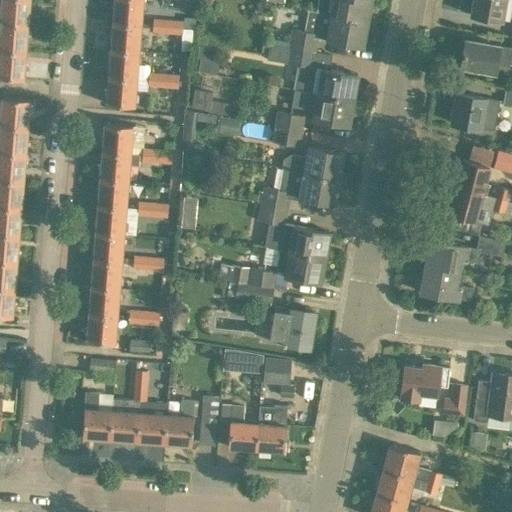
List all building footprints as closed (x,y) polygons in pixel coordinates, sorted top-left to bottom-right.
[(29,0),(0,0),(0,6),(0,23),(27,26),(29,0)] [(141,0),(113,0),(112,21),(140,23),(141,0)] [(366,21),(369,0),(321,0),(319,12),(319,13),(366,21)] [(501,21),(505,0),(471,0),(468,15),(501,21)] [(326,39),(361,46),(366,21),(308,11),(303,30),(290,28),(287,46),(268,43),(268,44),(316,53),(318,38),(326,39)] [(183,17),(183,21),(182,28),(194,29),(195,20),(193,19),(193,17),(183,17)] [(153,18),(152,32),(168,33),(168,27),(165,27),(166,19),(153,18)] [(182,28),(183,21),(166,19),(165,27),(168,27),(168,33),(182,34),(182,28)] [(110,48),(138,50),(140,23),(112,21),(110,48)] [(27,26),(0,23),(0,50),(25,53),(27,26)] [(511,55),(511,48),(465,40),(460,67),(493,73),(495,67),(507,69),(510,55),(511,55)] [(316,53),(268,44),(266,60),(297,65),(293,88),(317,93),(316,93),(352,99),(357,73),(313,66),(316,53)] [(138,50),(110,48),(107,75),(136,77),(138,50)] [(0,50),(0,76),(23,78),(25,53),(0,50)] [(199,57),(197,70),(216,73),(218,60),(199,57)] [(148,72),(147,86),(163,87),(164,81),(161,80),(162,73),(148,72)] [(177,88),(178,75),(162,73),(161,80),(164,81),(163,87),(177,88)] [(136,78),(136,77),(107,75),(105,103),(133,105),(135,89),(147,90),(147,79),(136,78)] [(211,89),(194,86),(190,105),(208,108),(207,111),(233,115),(235,103),(209,99),(211,89)] [(347,124),(352,99),(316,93),(317,93),(293,88),(290,106),(313,110),(312,118),(347,124)] [(511,89),(505,89),(502,105),(511,106),(511,89)] [(455,92),(450,122),(492,129),(497,99),(455,92)] [(0,124),(27,127),(29,99),(1,97),(0,106),(0,124)] [(276,110),(273,126),(302,131),(305,115),(276,110)] [(236,118),(219,115),(216,129),(234,132),(236,118)] [(103,123),(101,152),(130,154),(130,145),(132,125),(111,123),(103,123)] [(0,151),(25,154),(27,127),(0,124),(0,151)] [(299,146),(302,131),(273,126),(271,141),(299,146)] [(283,158),(281,167),(338,178),(342,152),(307,146),(305,157),(289,154),(283,158)] [(141,155),(141,161),(157,163),(158,156),(155,156),(156,150),(142,149),(141,155)] [(171,151),(156,150),(155,156),(158,156),(157,163),(170,164),(171,151)] [(25,154),(0,151),(0,179),(23,181),(25,154)] [(130,154),(101,152),(99,176),(128,179),(129,163),(139,164),(139,155),(130,154)] [(511,158),(495,154),(492,168),(511,173),(511,158)] [(463,159),(455,187),(486,196),(486,194),(489,183),(485,182),(489,166),(463,159)] [(298,197),(333,203),(338,178),(281,167),(277,188),(264,185),(261,205),(286,210),(289,197),(298,198),(298,197)] [(202,182),(207,182),(212,179),(213,173),(209,168),(203,168),(198,171),(198,177),(202,182)] [(128,179),(99,176),(97,204),(125,206),(128,179)] [(23,181),(0,179),(0,206),(20,209),(23,181)] [(493,195),(492,197),(508,202),(511,189),(496,184),(493,195)] [(455,187),(449,213),(474,220),(479,204),(489,207),(492,197),(486,196),(455,187)] [(508,202),(492,197),(489,207),(506,212),(508,202)] [(138,201),(136,215),(153,216),(154,210),(151,210),(152,202),(138,201)] [(166,217),(167,203),(152,202),(151,210),(154,210),(153,216),(166,217)] [(125,206),(97,204),(95,230),(123,233),(125,206)] [(323,257),(328,231),(284,223),(286,210),(261,205),(258,219),(269,221),(265,246),(279,248),(279,249),(323,257)] [(20,209),(0,206),(0,233),(18,235),(20,209)] [(181,217),(180,227),(194,228),(195,219),(181,217)] [(482,219),(479,235),(506,241),(509,225),(482,219)] [(123,233),(95,230),(92,257),(121,260),(123,233)] [(0,260),(16,262),(18,235),(0,233),(0,260)] [(475,248),(475,251),(478,251),(501,256),(504,241),(478,235),(475,248)] [(429,239),(424,267),(458,273),(461,259),(476,262),(478,251),(475,251),(475,248),(429,239)] [(319,282),(323,257),(279,249),(276,265),(286,267),(284,276),(319,282)] [(133,256),(132,268),(149,270),(149,263),(147,263),(147,257),(133,256)] [(121,260),(92,257),(90,285),(119,287),(121,260)] [(162,271),(164,258),(147,257),(147,263),(149,263),(149,270),(162,271)] [(0,288),(14,289),(16,262),(0,260),(0,288)] [(232,264),(229,280),(273,287),(276,271),(232,264)] [(424,267),(420,291),(439,295),(457,298),(470,300),(472,287),(460,285),(456,284),(458,273),(424,267)] [(228,282),(226,296),(271,302),(273,288),(228,282)] [(119,287),(90,285),(88,312),(116,314),(119,287)] [(0,314),(12,315),(14,289),(0,288),(0,314)] [(274,306),(269,340),(309,346),(314,311),(306,310),(290,308),(274,306)] [(128,309),(128,323),(145,324),(145,317),(142,317),(143,310),(128,309)] [(158,325),(159,311),(143,310),(142,317),(145,317),(145,324),(158,325)] [(169,335),(185,337),(187,311),(171,310),(169,335)] [(114,341),(116,314),(88,312),(86,338),(114,341)] [(129,339),(128,351),(148,353),(149,341),(129,339)] [(239,350),(224,349),(222,370),(261,373),(262,355),(239,350)] [(90,356),(89,372),(114,374),(115,358),(90,356)] [(289,359),(264,357),(262,382),(287,384),(289,359)] [(437,385),(447,387),(449,366),(422,362),(421,366),(403,364),(400,396),(419,398),(419,393),(436,395),(437,385)] [(148,370),(134,369),(133,383),(140,383),(140,386),(147,386),(148,370)] [(511,374),(491,372),(488,395),(475,394),(472,420),(486,422),(487,415),(511,417),(511,374)] [(442,413),(464,416),(469,384),(452,381),(449,398),(444,397),(442,413)] [(132,399),(146,400),(147,386),(140,386),(140,383),(133,383),(132,399)] [(84,407),(82,436),(109,438),(111,409),(97,408),(98,392),(85,391),(84,407)] [(180,398),(179,414),(165,413),(163,442),(191,444),(191,436),(192,415),(193,399),(180,398)] [(257,422),(255,448),(283,450),(286,404),(274,403),(274,407),(258,406),(257,422)] [(231,420),(228,446),(255,448),(257,422),(241,421),(242,405),(232,405),(231,420)] [(111,409),(109,438),(136,440),(138,411),(111,409)] [(138,411),(136,440),(163,442),(165,413),(138,411)] [(389,443),(382,467),(426,479),(429,469),(415,465),(419,451),(389,443)] [(377,478),(375,487),(376,488),(375,491),(406,500),(409,487),(423,490),(426,479),(382,467),(379,479),(377,478)] [(426,479),(439,483),(441,473),(429,469),(426,479)] [(436,494),(438,484),(439,483),(426,479),(423,490),(436,494)] [(374,497),(369,511),(402,511),(404,505),(406,500),(375,491),(374,497)] [(420,503),(417,511),(446,511),(447,511),(420,503)]
